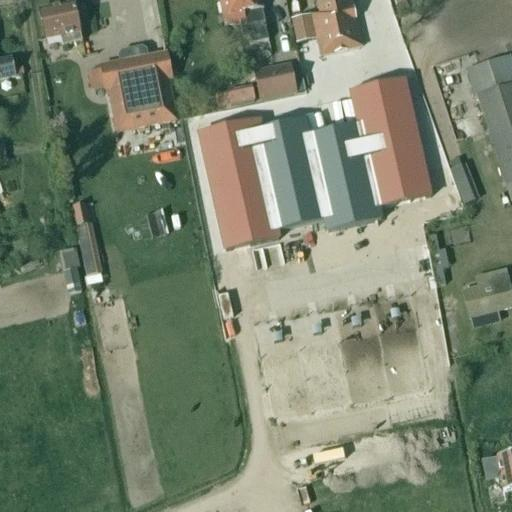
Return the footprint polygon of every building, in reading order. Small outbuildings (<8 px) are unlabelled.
[(259,0),(219,0),(225,29),(240,26),(244,47),(268,43),(259,0)] [(311,18),(293,22),(298,45),(316,41),(320,59),(362,50),(350,0),(315,0),(319,16),(311,18)] [(73,6),(39,14),(45,43),(60,40),(62,48),(82,44),(73,6)] [(120,65),(100,70),(105,95),(107,95),(116,137),(179,124),(171,82),(166,56),(146,60),(145,54),(141,51),(121,55),(119,59),(120,65)] [(511,67),(509,59),(465,74),(474,102),(477,102),(510,204),(511,203),(511,67)] [(0,82),(14,79),(10,60),(0,62),(0,82)] [(297,96),(291,66),(254,74),(260,104),(297,96)] [(251,126),(199,138),(226,255),(278,243),(276,235),(325,224),(328,236),(380,224),(377,212),(428,201),(402,85),(349,97),(357,130),(308,141),(304,124),(253,136),(251,126)] [(252,90),(217,97),(219,111),(230,109),(254,104),(255,104),(252,90)] [(457,161),(448,165),(451,174),(461,170),(457,161)] [(77,230),(75,230),(86,280),(101,276),(85,207),(73,210),(77,230)] [(66,273),(79,270),(76,255),(62,258),(66,273)] [(474,280),(477,291),(462,295),(469,322),(511,310),(511,299),(505,272),(474,280)] [(511,457),(496,460),(497,462),(481,465),(485,486),(501,483),(503,495),(511,493),(511,457)]
